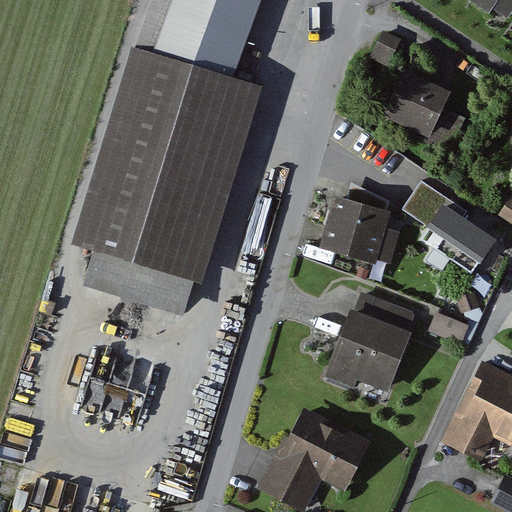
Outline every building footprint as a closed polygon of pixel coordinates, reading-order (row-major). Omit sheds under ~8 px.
[(267,0),(158,0),(138,55),(77,250),(202,285),(265,84),(241,77),(267,0)] [(511,16),(511,0),(475,0),(507,24),(511,16)] [(454,94),(407,71),(386,115),(459,149),(473,120),(447,108),(454,94)] [(470,212),(425,179),(403,210),(480,264),(497,240),(466,218),(470,212)] [(391,213),(335,196),(319,248),(375,265),(376,259),(393,264),(403,233),(387,229),(391,213)] [(511,196),(500,215),(511,223),(511,196)] [(421,314),(364,291),(328,377),(386,401),(421,314)] [(438,300),(431,322),(463,332),(470,310),(438,300)] [(511,378),(487,366),(448,443),(488,463),(499,442),(511,448),(511,378)] [(372,446),(306,409),(263,487),(306,511),(318,489),(340,502),(372,446)] [(511,475),(497,504),(511,511),(511,475)]
